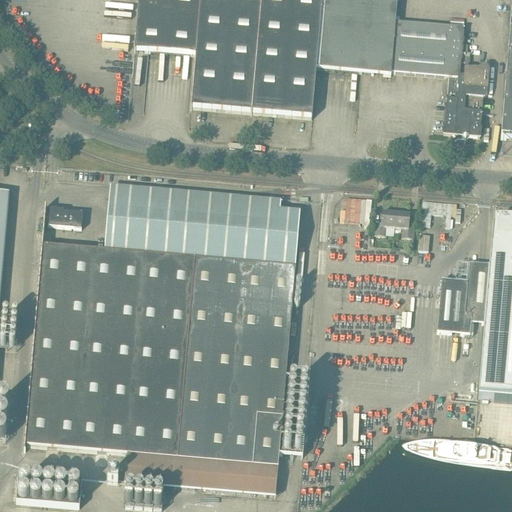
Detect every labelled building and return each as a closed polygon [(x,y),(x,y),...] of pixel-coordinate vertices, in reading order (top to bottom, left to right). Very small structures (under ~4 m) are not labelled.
[(179,57),(183,0),(138,0),(134,54),(135,55),(135,54),(179,57)] [(183,0),(179,57),(195,59),(190,111),(192,112),(192,111),(250,116),(250,117),(252,117),(252,116),(294,120),(304,0),(183,0)] [(304,0),(294,120),(311,121),(316,71),(318,71),(318,72),(391,78),(391,75),(448,80),(443,137),(454,138),(454,139),(451,141),(454,145),(458,142),(465,143),(468,141),(468,139),(480,140),(483,100),(487,97),(489,72),(486,68),(482,67),(478,71),(469,70),(470,59),(470,55),(467,54),(468,47),(462,46),(463,30),(395,24),(397,0),(304,0)] [(511,10),(511,11),(500,142),(511,142),(511,10)] [(0,302),(9,196),(0,195),(0,302)] [(421,228),(431,228),(431,217),(454,218),(455,205),(422,203),(421,228)] [(58,212),(47,211),(47,221),(48,222),(48,229),(81,232),(83,216),(58,214),(58,212)] [(394,231),(396,215),(382,214),(381,226),(375,225),(374,235),(374,238),(386,239),(387,230),(394,231)] [(396,215),(394,231),(402,232),(402,240),(413,241),(415,229),(409,228),(410,216),(396,215)] [(489,267),(485,316),(484,326),(477,401),(511,404),(511,225),(493,223),(492,231),(489,267)] [(428,253),(429,237),(419,236),(419,252),(428,253)] [(150,489),(170,260),(44,249),(27,449),(127,458),(124,487),(150,489)] [(170,260),(150,489),(275,500),(278,471),(295,271),(170,260)] [(470,338),(471,325),(484,326),(485,316),(489,267),(469,266),(468,285),(441,283),(437,335),(470,338)] [(309,408),(308,384),(293,385),(294,405),(291,405),(292,416),(307,415),(306,408),(309,408)] [(19,507),(80,508),(81,483),(19,482),(19,507)]
